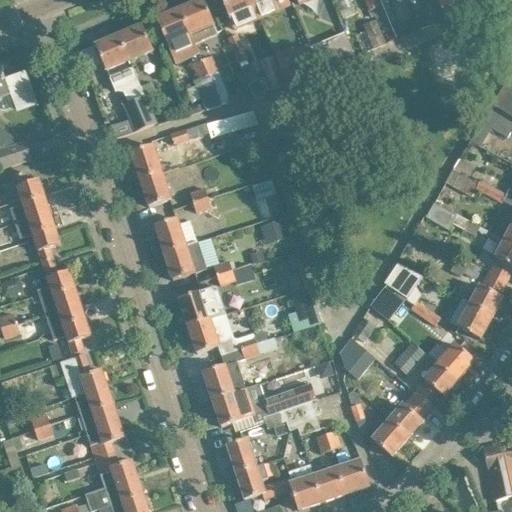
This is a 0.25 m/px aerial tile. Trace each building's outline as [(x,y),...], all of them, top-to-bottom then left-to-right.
[(258,16),(251,0),(221,0),(235,30),(236,30),(234,26),(258,16)] [(251,0),(258,16),(259,19),(258,19),(258,20),(278,12),(276,7),(289,2),(287,0),(251,0)] [(382,26),(389,43),(402,37),(386,0),(377,4),(374,0),(364,0),(369,12),(374,9),(382,26)] [(437,0),(441,8),(446,20),(479,7),(475,0),(437,0)] [(204,1),(181,11),(191,36),(195,45),(218,35),(212,19),(204,1)] [(191,36),(181,11),(157,21),(176,65),(200,56),(195,45),(191,36)] [(363,27),(368,38),(372,49),(385,44),(376,21),(363,27)] [(143,27),(119,37),(130,62),(153,53),(143,27)] [(228,40),(239,65),(249,61),(237,36),(228,40)] [(130,62),(119,37),(96,47),(107,72),(114,90),(116,90),(127,91),(132,103),(145,98),(141,88),(130,62)] [(328,45),(312,51),(321,73),(337,66),(328,45)] [(306,79),(297,58),(294,51),(276,58),(288,87),(306,79)] [(211,58),(202,62),(209,77),(222,107),(228,105),(232,103),(218,73),(211,58)] [(262,64),(274,92),(286,87),(274,59),(262,64)] [(209,77),(202,62),(193,65),(200,81),(194,83),(207,112),(222,107),(209,77)] [(0,67),(0,66),(0,99),(11,96),(16,110),(37,102),(26,72),(5,80),(0,67)] [(511,79),(510,78),(492,109),(504,117),(511,104),(511,79)] [(141,88),(145,98),(148,103),(157,99),(151,84),(141,88)] [(148,103),(145,98),(132,103),(124,106),(131,121),(133,126),(134,129),(135,132),(136,134),(150,128),(153,127),(157,125),(148,103)] [(199,106),(190,109),(192,116),(201,113),(199,106)] [(470,142),(477,147),(481,149),(490,133),(506,143),(511,135),(511,124),(489,111),(470,142)] [(254,112),(208,125),(207,126),(211,139),(258,126),(254,112)] [(186,131),(171,136),(175,149),(190,144),(186,131)] [(27,144),(8,150),(0,152),(0,166),(1,171),(32,161),(27,144)] [(131,154),(140,181),(163,174),(154,147),(131,154)] [(461,159),(452,172),(474,184),(482,171),(461,159)] [(471,199),(476,191),(478,187),(474,184),(452,172),(446,184),(471,199)] [(7,190),(12,207),(44,197),(39,182),(29,185),(26,175),(27,175),(27,173),(13,178),(16,187),(7,190)] [(163,174),(140,181),(149,209),(172,201),(163,174)] [(476,191),(489,198),(494,189),(480,182),(478,187),(476,191)] [(190,194),(193,204),(208,199),(206,189),(200,191),(190,194)] [(494,189),(489,198),(502,205),(507,196),(494,189)] [(511,192),(509,191),(503,203),(511,207),(511,192)] [(10,208),(16,224),(50,214),(44,197),(12,207),(10,208)] [(208,199),(193,204),(196,214),(211,210),(208,199)] [(426,219),(448,231),(452,225),(475,237),(478,233),(479,230),(480,227),(456,215),(456,216),(434,204),(426,219)] [(32,236),(34,242),(57,234),(50,214),(16,224),(21,240),(32,236)] [(155,228),(165,255),(198,244),(198,243),(197,244),(190,223),(179,226),(177,220),(155,228)] [(285,221),(274,225),(279,243),(291,239),(285,221)] [(57,234),(34,242),(42,265),(53,261),(49,250),(60,246),(57,234)] [(511,245),(505,242),(496,259),(498,260),(491,272),(509,281),(511,275),(511,245)] [(198,244),(165,255),(173,282),(207,271),(198,244)] [(457,258),(453,266),(450,272),(461,278),(463,274),(475,280),(480,269),(457,258)] [(214,267),(218,278),(233,274),(234,273),(230,262),(218,266),(214,267)] [(405,298),(408,300),(410,297),(412,294),(413,293),(414,291),(415,289),(423,279),(411,272),(405,269),(398,265),(385,285),(391,289),(399,294),(401,296),(402,297),(405,298)] [(37,292),(40,302),(75,290),(69,273),(58,277),(54,266),(43,270),(49,288),(37,292)] [(234,273),(233,274),(236,283),(237,286),(255,280),(251,268),(234,273)] [(236,283),(233,274),(218,278),(221,287),(236,283)] [(482,287),(472,305),(494,317),(503,299),(500,298),(506,286),(489,276),(483,287),(482,287)] [(15,281),(0,285),(0,289),(3,299),(19,293),(15,281)] [(180,301),(188,328),(221,317),(221,318),(227,316),(218,288),(199,295),(180,301)] [(406,301),(395,295),(394,296),(385,289),(370,308),(389,323),(406,301)] [(40,302),(45,317),(80,306),(75,290),(40,302)] [(297,315),(316,309),(310,291),(291,297),(297,315)] [(417,305),(416,304),(413,307),(411,311),(423,319),(427,312),(417,305)] [(494,317),(472,305),(459,329),(481,341),(494,317)] [(45,317),(51,333),(85,321),(80,306),(45,317)] [(321,325),(316,309),(297,315),(290,318),(295,334),(321,325)] [(427,312),(423,319),(435,327),(440,320),(427,312)] [(0,319),(0,326),(1,331),(17,326),(13,315),(0,319)] [(221,317),(188,328),(197,355),(219,348),(219,346),(230,342),(221,318),(221,317)] [(363,319),(353,335),(365,343),(375,328),(363,319)] [(85,321),(51,333),(53,342),(67,337),(73,356),(85,352),(85,351),(84,351),(81,341),(91,338),(85,321)] [(17,326),(1,331),(5,340),(20,335),(17,326)] [(257,347),(243,352),(245,361),(277,350),(273,340),(256,346),(257,347)] [(341,356),(347,371),(358,380),(374,359),(352,342),(341,356)] [(393,365),(407,376),(426,355),(412,344),(393,365)] [(61,360),(57,346),(48,348),(52,363),(61,360)] [(456,346),(438,367),(457,384),(475,363),(456,346)] [(243,352),(242,351),(222,358),(225,367),(237,363),(245,361),(243,352)] [(85,388),(87,394),(88,396),(108,389),(102,372),(92,375),(85,356),(75,360),(84,388),(85,388)] [(204,374),(213,401),(246,390),(237,363),(204,374)] [(50,368),(54,384),(68,380),(63,364),(50,368)] [(457,384),(438,367),(425,381),(426,382),(417,393),(432,406),(441,396),(444,399),(457,384)] [(279,415),(305,406),(317,402),(311,385),(265,401),(260,385),(246,390),(213,401),(222,429),(255,418),(257,424),(265,422),(264,420),(279,415)] [(75,398),(81,417),(113,406),(108,389),(88,396),(87,394),(75,398)] [(404,405),(391,420),(410,437),(423,423),(420,420),(429,410),(414,396),(406,406),(404,405)] [(311,422),(297,426),(298,429),(301,438),(319,431),(316,416),(321,415),(317,402),(305,406),(311,422)] [(351,407),(356,423),(365,420),(360,404),(351,407)] [(81,417),(87,434),(119,423),(113,406),(81,417)] [(311,422),(305,406),(279,415),(282,425),(287,423),(290,432),(298,429),(297,426),(311,422)] [(275,427),(282,425),(279,415),(264,420),(265,422),(267,430),(275,427)] [(32,422),(35,432),(50,427),(47,417),(32,422)] [(410,437),(391,420),(373,442),(392,458),(410,437)] [(119,423),(87,434),(96,460),(115,454),(112,444),(125,440),(119,423)] [(290,432),(287,423),(282,425),(275,427),(278,437),(290,433),(290,432)] [(50,427),(35,432),(38,442),(54,437),(50,427)] [(317,439),(322,455),(341,448),(335,433),(317,439)] [(228,448),(236,475),(257,468),(256,467),(248,441),(228,448)] [(511,443),(484,449),(495,503),(511,499),(511,443)] [(102,479),(106,490),(138,479),(132,462),(119,467),(116,457),(97,464),(102,479)] [(370,488),(362,464),(338,471),(346,496),(370,488)] [(263,489),(261,481),(271,478),(267,465),(256,467),(257,468),(236,475),(245,502),(263,496),(264,501),(278,497),(274,485),(263,489)] [(47,466),(32,470),(35,480),(50,475),(47,466)] [(315,478),(312,470),(311,467),(289,475),(291,480),(278,484),(281,495),(292,492),(298,511),(323,504),(315,478)] [(80,477),(77,469),(65,473),(67,481),(80,477)] [(346,496),(338,471),(315,478),(323,504),(346,496)] [(90,511),(96,511),(100,511),(143,496),(138,479),(106,490),(86,497),(90,511)] [(100,511),(148,511),(143,496),(100,511)]
